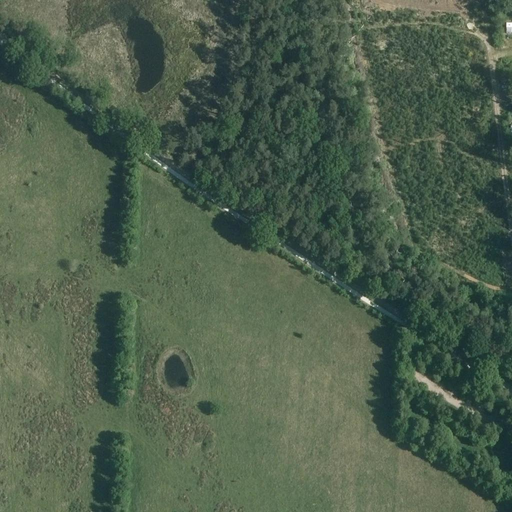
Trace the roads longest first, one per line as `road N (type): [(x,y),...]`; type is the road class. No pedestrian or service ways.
road 1 (track): [(389,308),(185,175),(0,34)]
road 2 (track): [(511,237),(485,28)]
road 3 (track): [(511,388),(389,308)]
